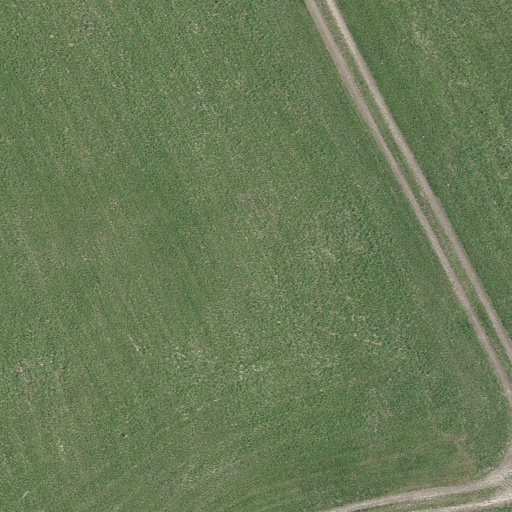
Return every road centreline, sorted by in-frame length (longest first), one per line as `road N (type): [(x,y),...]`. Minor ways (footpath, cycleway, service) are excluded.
road 1 (track): [(511,387),(325,0)]
road 2 (track): [(511,490),(377,511)]
